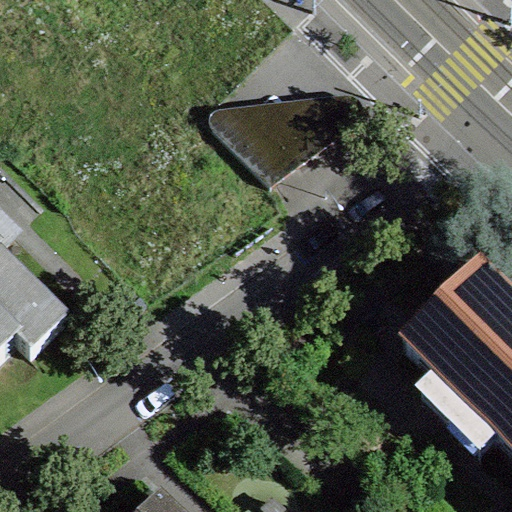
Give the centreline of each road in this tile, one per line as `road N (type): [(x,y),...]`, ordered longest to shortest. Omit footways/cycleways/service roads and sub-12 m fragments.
road 1 (residential): [(511,117),(0,498)]
road 2 (secondary): [(396,0),(511,108)]
